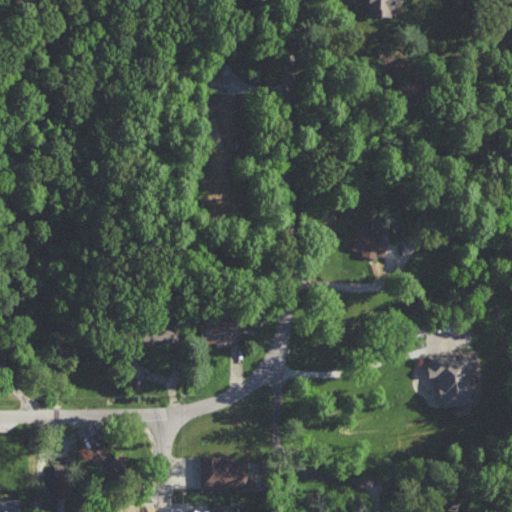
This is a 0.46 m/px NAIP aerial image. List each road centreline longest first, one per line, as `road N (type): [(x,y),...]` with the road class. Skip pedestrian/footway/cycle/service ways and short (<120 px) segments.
road 1 (residential): [(159,406),(214,400),(269,368),(283,329),(295,0)]
road 2 (residential): [(0,400),(159,406)]
